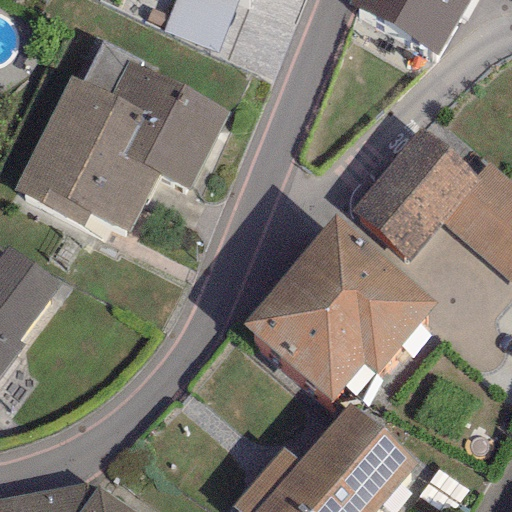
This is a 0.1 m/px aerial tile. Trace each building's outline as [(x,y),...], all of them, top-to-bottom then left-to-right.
[(216,53),(236,0),(172,0),(160,32),(216,53)] [(467,0),(346,0),(345,4),(436,55),(467,0)] [(226,112),(125,61),(128,54),(100,40),(79,82),(68,76),(11,191),(81,226),(88,212),(126,232),(155,175),(186,190),(226,112)] [(418,128),(347,210),(407,261),(440,223),(477,179),(474,177),(418,128)] [(511,185),(486,163),(474,177),(477,179),(440,223),(511,284),(511,185)] [(434,302),(331,215),(238,324),(329,401),(361,363),(374,374),(434,302)] [(59,284),(6,246),(0,254),(0,374),(22,345),(17,342),(59,284)] [(373,511),(415,463),(346,403),(297,461),(281,448),(231,507),(236,511),(373,511)] [(84,484),(0,498),(0,511),(131,511),(95,486),(92,490),(84,484)]
